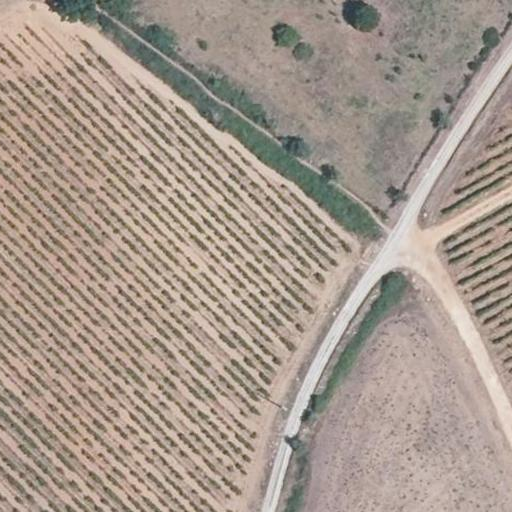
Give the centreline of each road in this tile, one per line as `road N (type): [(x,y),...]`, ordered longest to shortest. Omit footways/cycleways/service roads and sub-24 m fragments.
road 1 (unclassified): [(267,511),(302,396),(392,246)]
road 2 (unclassified): [(392,246),(511,53)]
road 3 (unclassified): [(511,425),(446,301),(392,246)]
road 4 (track): [(392,246),(511,186)]
